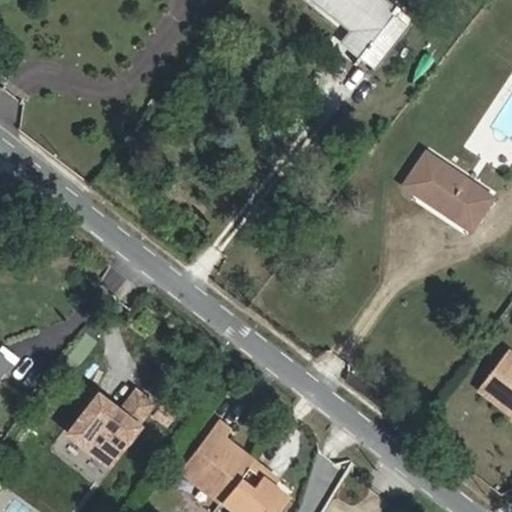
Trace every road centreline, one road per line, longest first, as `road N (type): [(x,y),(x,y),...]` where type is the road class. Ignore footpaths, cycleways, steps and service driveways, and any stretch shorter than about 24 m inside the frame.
road 1 (tertiary): [(0,143),(461,511)]
road 2 (unknown): [(0,113),(19,80),(33,75),(104,88),(121,82),(188,0)]
